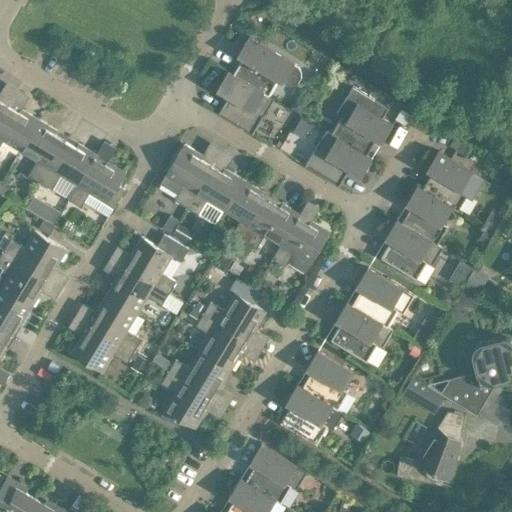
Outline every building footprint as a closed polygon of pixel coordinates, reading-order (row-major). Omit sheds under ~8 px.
[(291,60),(250,35),(238,54),(244,57),(234,73),(270,95),(270,94),(280,78),(288,83),(293,83),(298,81),(301,75),(301,70),(300,66),(291,61),(291,60)] [(234,73),(229,70),(218,88),(230,96),(219,112),(254,133),(275,97),(270,94),(270,95),(234,73)] [(354,85),(337,113),(342,116),(332,132),(332,133),(368,154),(378,138),(383,142),(394,123),(383,116),(389,106),(354,85)] [(0,119),(11,101),(0,94),(0,119)] [(297,96),(290,106),(300,113),(307,103),(297,96)] [(40,119),(11,101),(0,119),(0,146),(4,139),(21,149),(40,119)] [(302,117),(293,131),(304,137),(312,123),(302,117)] [(38,160),(29,174),(41,181),(65,141),(55,135),(58,130),(40,119),(21,149),(38,160)] [(306,165),(340,185),(350,169),(362,176),(374,157),(368,154),(332,133),(332,132),(327,129),(306,165)] [(79,142),(76,148),(65,141),(41,181),(53,189),(62,174),(78,184),(79,184),(94,159),(95,159),(98,154),(79,142)] [(201,160),(204,155),(185,143),(161,183),(179,193),(175,199),(187,206),(212,166),(201,160)] [(433,172),(423,187),(423,188),(454,206),(453,207),(459,210),(469,192),(474,195),(485,178),(480,175),(480,174),(439,150),(427,168),(433,172)] [(91,191),(108,202),(109,201),(116,205),(126,188),(119,184),(127,171),(108,160),(105,165),(95,159),(94,159),(79,184),(78,184),(69,198),(82,206),(91,191)] [(225,167),(222,173),(212,166),(187,206),(199,213),(208,199),(225,209),(244,178),(225,167)] [(258,195),(262,189),(244,178),(225,209),(242,219),(233,234),(245,241),(269,201),(258,195)] [(423,187),(418,184),(407,203),(412,206),(403,221),(402,222),(438,244),(438,243),(449,226),(444,222),(453,207),(454,206),(423,188),(423,187)] [(40,215),(47,204),(34,196),(27,207),(40,215)] [(298,219),(301,213),(283,202),(280,208),(269,201),(245,241),(257,248),(266,234),(282,244),(298,219)] [(493,206),(483,224),(486,226),(496,232),(506,214),(493,206)] [(179,219),(170,214),(163,226),(171,231),(179,219)] [(403,221),(397,218),(386,237),(391,240),(382,256),(417,278),(428,261),(433,264),(444,246),(438,243),(438,244),(402,222),(403,221)] [(306,272),(330,231),(312,220),(308,225),(298,219),(282,244),(273,258),(286,266),(288,261),(306,272)] [(195,231),(180,222),(173,233),(189,242),(195,231)] [(479,238),(489,244),(496,232),(486,226),(479,238)] [(67,248),(36,230),(26,247),(4,234),(0,241),(0,247),(4,250),(44,274),(51,264),(56,267),(67,248)] [(177,280),(163,271),(173,254),(183,260),(191,247),(167,232),(159,245),(143,235),(131,254),(137,257),(130,268),(170,292),(177,280)] [(4,250),(0,257),(0,264),(11,271),(1,288),(32,306),(43,288),(38,285),(44,274),(4,250)] [(234,256),(226,251),(220,262),(228,267),(234,256)] [(244,266),(234,260),(230,267),(240,273),(244,266)] [(409,291),(368,266),(357,285),(362,288),(353,304),(388,326),(389,325),(399,308),(404,312),(414,294),(409,291)] [(490,276),(476,267),(468,280),(482,289),(490,276)] [(149,295),(163,304),(170,292),(130,268),(124,278),(119,275),(108,293),(138,312),(149,295)] [(262,290),(238,276),(230,288),(236,292),(254,303),(262,290)] [(467,283),(459,296),(477,306),(484,293),(467,283)] [(0,326),(9,332),(16,321),(21,324),(32,306),(1,288),(0,287),(0,326)] [(170,292),(163,304),(177,312),(184,301),(170,292)] [(226,309),(211,301),(204,313),(244,337),(250,326),(256,329),(267,311),(254,303),(236,292),(226,309)] [(143,337),(128,329),(138,312),(108,293),(90,322),(135,349),(143,337)] [(394,328),(389,325),(388,326),(353,304),(348,300),(336,319),(342,322),(332,338),(368,360),(378,342),(384,345),(394,328)] [(201,318),(197,325),(211,333),(201,350),(232,369),(243,350),(238,347),(244,337),(204,313),(197,308),(193,314),(201,318)] [(135,349),(90,322),(72,352),(103,370),(114,353),(128,361),(135,349)] [(0,359),(8,346),(3,342),(9,332),(0,326),(0,359)] [(433,333),(421,326),(415,336),(427,343),(433,333)] [(451,377),(455,392),(511,378),(511,377),(511,338),(510,337),(509,337),(506,336),(504,336),(502,336),(488,339),(488,340),(484,341),(475,356),(476,360),(475,360),(478,371),(451,377)] [(146,341),(140,350),(151,357),(157,348),(146,341)] [(415,344),(410,352),(418,356),(423,348),(415,344)] [(216,384),(221,387),(232,369),(201,350),(191,367),(177,358),(169,370),(209,394),(216,384)] [(353,371),(318,350),(307,367),(313,371),(303,386),(303,387),(338,408),(348,391),(343,388),(353,371)] [(158,351),(153,360),(165,367),(170,359),(158,351)] [(148,361),(138,355),(132,365),(142,371),(148,361)] [(417,377),(424,381),(433,367),(423,361),(414,376),(417,377)] [(197,427),(208,408),(203,405),(209,394),(169,370),(162,382),(177,391),(162,415),(179,425),(183,418),(197,427)] [(414,376),(413,375),(405,389),(437,408),(445,394),(424,381),(414,376)] [(317,442),(328,424),(333,427),(343,411),(338,408),(303,387),(303,386),(298,383),(287,402),(292,405),(282,421),(317,442)] [(374,428),(379,420),(371,415),(365,423),(374,428)] [(401,456),(397,474),(410,477),(411,472),(453,480),(463,425),(442,421),(418,460),(401,456)] [(371,431),(357,422),(350,434),(364,442),(371,431)] [(262,443),(251,462),(256,465),(247,480),(247,481),(277,499),(282,503),(292,485),(297,488),(308,471),(303,468),(262,443)] [(362,454),(355,465),(367,472),(370,467),(369,458),(362,454)] [(20,488),(22,484),(8,475),(0,487),(0,511),(25,511),(34,497),(20,488)] [(247,480),(241,477),(230,495),(235,499),(227,511),(268,511),(277,499),(247,481),(247,480)] [(52,502),(49,506),(34,497),(25,511),(64,511),(66,510),(52,502)] [(346,499),(338,497),(335,510),(341,511),(345,511),(347,506),(344,506),(346,499)]
